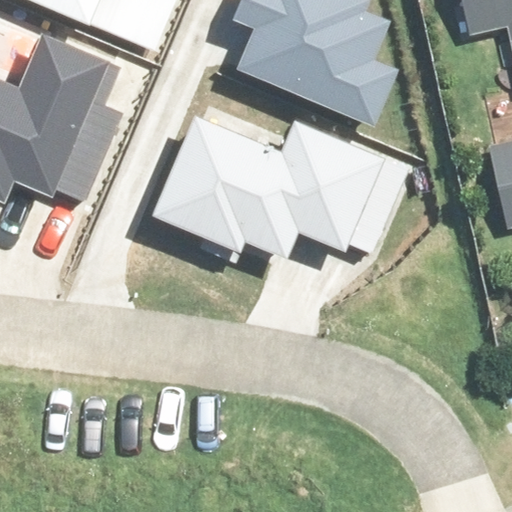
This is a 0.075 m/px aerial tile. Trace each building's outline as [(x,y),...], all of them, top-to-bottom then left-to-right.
[(27,0),(129,43),(147,0),(27,0)] [(361,0),(228,0),(220,22),(240,30),(223,72),(358,127),(379,76),(353,66),(369,25),(354,18),(361,0)] [(509,32),(511,45),(511,144),(494,149),(511,229),(511,0),(464,0),(473,39),(509,32)] [(112,73),(51,48),(30,100),(0,87),(0,189),(4,191),(12,170),(90,202),(123,121),(97,110),(112,73)] [(182,120),(140,222),(224,255),(229,242),(275,261),(286,235),(359,264),(397,171),(283,125),(271,156),(182,120)]
